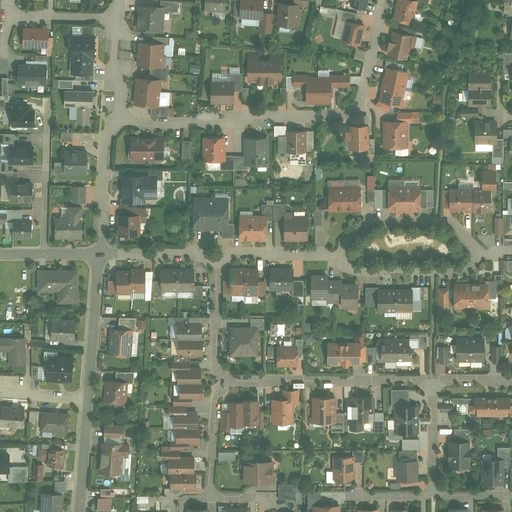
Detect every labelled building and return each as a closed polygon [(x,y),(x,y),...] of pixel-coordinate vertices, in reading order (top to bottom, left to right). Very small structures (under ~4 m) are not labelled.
[(178,2),(161,0),(160,8),(163,8),(163,11),(178,12),(178,2)] [(205,0),(205,10),(225,12),(225,0),(205,0)] [(242,1),(234,0),(233,17),(240,17),(242,1)] [(241,0),(242,1),(240,17),(261,18),(261,19),(262,14),(262,0),(241,0)] [(364,0),(352,0),(351,6),(365,9),(367,1),(364,0)] [(410,0),(407,0),(398,0),(394,19),(408,22),(408,21),(412,15),(413,15),(416,3),(416,2),(410,0)] [(294,5),(280,4),(278,25),(297,26),(298,6),(299,5),(294,5)] [(160,8),(139,6),(137,29),(162,31),(163,11),(163,8),(160,8)] [(357,14),(343,11),(340,21),(347,22),(355,24),(357,14)] [(273,14),(262,14),(261,19),(261,18),(260,31),(271,32),(273,14)] [(355,24),(347,22),(345,32),(343,33),(341,39),(343,41),(359,45),(363,25),(355,24)] [(95,27),(82,26),(82,36),(95,37),(95,27)] [(417,31),(402,27),(401,33),(416,37),(417,31)] [(24,29),(24,48),(49,48),(49,29),(24,29)] [(401,33),(394,32),(391,42),(389,41),(388,45),(389,47),(390,47),(388,55),(403,58),(404,53),(408,54),(409,46),(413,47),(416,37),(401,33)] [(82,36),(72,36),(72,37),(68,37),(68,50),(72,50),(71,67),(81,67),(91,67),(91,58),(94,58),(95,37),(82,36)] [(170,38),(153,36),(152,43),(163,44),(169,45),(170,38)] [(152,43),(139,42),(138,54),(162,55),(163,44),(152,43)] [(511,52),(503,52),(503,64),(511,64),(511,52)] [(162,55),(138,54),(138,65),(151,66),(164,67),(164,66),(164,55),(162,55)] [(258,55),(248,55),(248,79),(256,79),(256,83),(264,83),(264,61),(258,61),(258,55)] [(271,61),(264,61),(264,83),(272,83),(272,79),(280,79),(280,55),(271,55),(271,61)] [(91,67),(81,67),(80,80),(93,81),(94,58),(91,58),(91,67)] [(399,63),(386,61),(384,68),(388,69),(388,68),(397,70),(399,63)] [(18,66),(18,85),(26,85),(26,81),(41,81),(41,85),(48,85),(48,62),(27,62),(27,66),(18,66)] [(169,67),(164,66),(164,67),(151,66),(150,73),(168,74),(169,67)] [(397,70),(388,68),(388,69),(384,84),(404,88),(407,72),(397,70)] [(168,74),(150,73),(149,79),(160,80),(160,81),(167,81),(168,74)] [(242,73),(229,73),(229,83),(233,83),(233,91),(242,91),(242,87),(242,73)] [(489,73),(469,73),(469,89),(489,89),(489,73)] [(149,79),(137,78),(136,90),(160,92),(160,81),(160,80),(149,79)] [(307,78),(306,78),(306,84),(306,102),(318,102),(318,78),(307,78)] [(330,78),(318,78),(318,102),(330,102),(330,84),(330,78)] [(73,80),(59,80),(59,88),(72,88),(73,80)] [(229,83),(212,83),(212,102),(233,102),(233,91),(233,83),(229,83)] [(404,88),(384,84),(381,100),(390,102),(400,105),(404,88)] [(489,89),(469,89),(469,105),(477,105),(481,109),(485,105),(489,105),(489,89)] [(93,90),(65,90),(64,107),(77,107),(76,123),(89,123),(89,107),(93,107),(93,90)] [(160,92),(136,90),(135,104),(159,106),(160,92)] [(390,102),(381,100),(380,99),(375,105),(384,112),(388,112),(390,102)] [(34,111),(26,111),(26,106),(14,106),(13,125),(34,126),(34,111)] [(168,108),(150,108),(150,116),(168,116),(168,108)] [(411,113),(397,113),(397,122),(406,122),(411,122),(411,113)] [(397,122),(384,122),(384,147),(402,147),(402,142),(406,142),(406,122),(397,122)] [(496,122),(475,122),(475,143),(492,143),(496,143),(496,139),(496,122)] [(367,126),(350,126),(350,132),(346,132),(346,140),(350,140),(350,149),(367,149),(367,139),(367,126)] [(305,131),(287,131),(287,136),(287,152),(305,152),(305,150),(305,131)] [(73,133),(61,132),(60,141),(72,141),(73,133)] [(13,134),(1,134),(1,143),(13,143),(13,134)] [(277,137),(278,156),(287,156),(287,152),(287,136),(277,137)] [(147,138),(132,138),(132,148),(128,148),(128,158),(147,158),(147,138)] [(163,138),(147,138),(147,158),(163,158),(163,138)] [(224,138),(205,138),(205,160),(220,160),(224,160),(224,156),(224,138)] [(267,138),(246,138),(246,156),(246,164),(247,164),(267,164),(267,138)] [(503,139),(496,139),(496,143),(492,143),(492,157),(503,157),(503,139)] [(192,141),(183,141),(181,158),(190,159),(192,141)] [(34,147),(11,147),(10,163),(33,164),(34,147)] [(314,150),(305,150),(305,152),(305,164),(314,164),(314,150)] [(85,153),(72,153),(72,151),(65,151),(64,172),(86,173),(87,151),(85,151),(85,153)] [(233,156),(224,156),(224,160),(220,160),(220,170),(234,170),(234,169),(233,169),(233,156)] [(246,156),(233,156),(233,169),(234,169),(246,169),(247,164),(246,164),(246,156)] [(163,171),(148,171),(148,176),(156,176),(156,180),(163,180),(163,171)] [(495,173),(483,173),(483,182),(473,182),(473,190),(473,211),(490,211),(490,190),(495,190),(495,173)] [(148,176),(123,177),(123,198),(123,201),(136,201),(143,201),(143,197),(152,197),(152,187),(156,187),(156,180),(156,176),(148,176)] [(32,184),(11,184),(10,201),(32,201),(32,184)] [(84,186),(71,186),(71,193),(73,193),(73,202),(84,203),(84,186)] [(344,188),(329,188),(330,210),(344,210),(344,188)] [(359,188),(344,188),(344,210),(360,210),(359,188)] [(404,188),(389,188),(389,209),(404,209),(404,188)] [(419,188),(404,188),(404,209),(419,209),(419,188)] [(473,190),(450,190),(450,207),(450,209),(466,209),(466,211),(473,211),(473,190)] [(136,201),(123,201),(123,198),(120,198),(120,207),(127,207),(136,207),(136,201)] [(227,199),(195,199),(195,228),(222,228),(227,228),(227,224),(227,199)] [(285,203),(274,203),(274,204),(274,220),(274,221),(285,221),(285,213),(285,203)] [(274,204),(262,204),(262,216),(266,216),(266,220),(274,220),(274,204)] [(136,207),(127,207),(127,215),(138,215),(139,216),(145,216),(145,207),(136,207)] [(69,219),(55,219),(55,238),(81,237),(81,219),(81,208),(69,208),(69,219)] [(22,210),(8,210),(8,219),(22,220),(22,210)] [(285,213),(285,221),(285,239),(307,239),(307,217),(291,217),(291,213),(285,213)] [(127,215),(120,216),(120,235),(138,235),(139,216),(138,215),(127,215)] [(262,216),(250,216),(250,219),(240,219),(240,239),(265,239),(266,220),(266,216),(262,216)] [(503,218),(495,218),(495,236),(503,235),(503,218)] [(31,221),(13,220),(13,237),(31,238),(31,221)] [(234,224),(227,224),(227,228),(222,228),(222,237),(234,237),(234,224)] [(178,269),(161,270),(161,281),(161,290),(162,290),(178,290),(178,269)] [(193,269),(178,269),(178,290),(193,290),(194,290),(194,285),(193,269)] [(245,269),(231,269),(231,280),(231,293),(244,293),(244,270),(245,270),(245,269)] [(292,269),(270,269),(270,288),(292,288),(292,280),(292,269)] [(145,270),(131,270),(131,271),(131,291),(145,291),(145,270)] [(245,270),(244,270),(244,293),(244,294),(258,294),(258,281),(258,270),(245,270)] [(131,271),(120,271),(117,274),(117,280),(117,293),(131,293),(131,291),(131,271)] [(77,272),(39,272),(39,290),(59,289),(59,302),(77,302),(77,272)] [(320,276),(312,276),(311,277),(311,283),(311,284),(311,290),(311,291),(311,297),(327,297),(328,281),(328,277),(321,277),(320,276)] [(117,293),(117,280),(110,280),(109,282),(109,293),(117,293)] [(303,280),(292,280),(292,288),(292,296),(303,296),(303,280)] [(161,281),(152,281),(151,296),(162,296),(162,290),(161,290),(161,281)] [(203,285),(194,285),(194,290),(193,290),(193,298),(203,298),(203,285)] [(356,285),(349,285),(348,286),(342,286),(341,286),(341,302),(341,306),(357,306),(357,300),(358,299),(358,293),(357,292),(357,286),(356,285)] [(472,285),(456,285),(456,307),(472,307),(472,285)] [(487,285),(472,285),(472,307),(487,307),(487,285)] [(378,287),(365,287),(365,300),(378,300),(378,290),(378,287)] [(420,287),(411,287),(411,290),(412,290),(412,300),(420,300),(420,287)] [(448,289),(439,289),(439,307),(448,307),(448,289)] [(378,290),(378,300),(378,311),(396,311),(396,290),(378,290)] [(411,290),(396,290),(396,311),(412,311),(412,300),(412,290),(411,290)] [(136,317),(119,317),(118,330),(132,331),(131,331),(135,332),(136,317)] [(264,318),(250,318),(250,328),(257,328),(264,328),(264,318)] [(54,320),(53,329),(52,329),(51,339),(74,340),(75,321),(53,319),(52,320),(54,320)] [(147,328),(147,320),(139,319),(139,328),(147,328)] [(189,324),(178,324),(178,340),(179,340),(179,339),(201,339),(201,324),(189,324)] [(250,328),(231,328),(231,354),(243,354),(248,350),(257,349),(257,328),(250,328)] [(118,330),(111,329),(110,353),(130,355),(131,331),(132,331),(118,330)] [(313,335),(305,334),(304,343),(313,343),(313,335)] [(374,336),(365,336),(365,349),(365,350),(376,350),(376,339),(374,339),(374,336)] [(427,336),(418,336),(418,349),(427,349),(427,336)] [(25,337),(9,338),(8,338),(1,338),(0,338),(0,351),(1,351),(9,351),(9,365),(26,365),(26,364),(25,364),(25,340),(25,337)] [(201,339),(179,339),(179,340),(179,354),(179,355),(190,355),(202,355),(202,339),(201,339)] [(470,339),(457,339),(457,361),(470,361),(470,339)] [(483,339),(470,339),(470,361),(483,361),(483,339)] [(46,340),(32,340),(31,347),(45,348),(46,340)] [(396,340),(381,340),(381,361),(396,361),(396,340)] [(409,340),(396,340),(396,361),(396,365),(411,365),(411,361),(411,348),(409,348),(409,340)] [(359,344),(331,344),(331,364),(359,364),(359,362),(359,349),(359,344)] [(289,347),(278,347),(278,365),(296,365),(296,353),(296,348),(289,348),(289,347)] [(449,347),(439,347),(439,363),(449,363),(449,347)] [(502,347),(492,347),(492,363),(502,363),(502,347)] [(56,360),(48,359),(48,367),(47,380),(57,381),(57,379),(71,380),(72,358),(56,357),(56,360)] [(48,367),(31,366),(32,379),(47,380),(48,367)] [(190,369),(178,369),(178,384),(180,384),(180,383),(201,384),(201,383),(201,369),(190,369)] [(134,372),(116,372),(116,382),(126,383),(133,383),(134,372)] [(116,382),(107,381),(105,401),(125,402),(126,383),(116,382)] [(201,384),(180,383),(180,384),(180,398),(192,398),(203,398),(203,383),(201,383),(201,384)] [(406,390),(392,390),(392,408),(395,408),(395,407),(406,407),(406,390)] [(298,391),(284,391),(284,400),(292,400),(292,401),(298,401),(298,391)] [(333,398),(314,398),(314,419),(321,419),(321,423),(331,423),(332,423),(335,423),(335,413),(335,408),(333,408),(333,405),(333,398)] [(373,398),(353,398),(353,421),(372,421),(373,421),(373,413),(373,398)] [(492,398),(474,398),(474,399),(464,399),(464,404),(468,404),(468,413),(477,413),(477,416),(492,416),(492,398)] [(510,398),(492,398),(492,416),(508,416),(508,413),(511,413),(511,398),(510,399),(510,398)] [(258,400),(243,400),(243,402),(243,424),(244,424),(257,424),(258,424),(258,411),(258,400)] [(284,400),(273,400),(273,423),(292,423),(292,401),(292,400),(284,400)] [(243,402),(229,402),(229,412),(229,426),(222,426),(222,431),(244,431),(244,424),(243,424),(243,402)] [(23,408),(2,407),(0,425),(22,426),(23,408)] [(406,407),(395,407),(395,408),(396,420),(417,420),(417,407),(406,407)] [(37,411),(29,411),(29,423),(36,424),(37,411)] [(68,414),(43,412),(41,430),(67,432),(68,414)] [(186,413),(174,413),(174,428),(176,428),(197,428),(197,413),(186,413)] [(344,413),(335,413),(335,423),(332,423),(331,423),(331,428),(344,428),(344,413)] [(384,413),(373,413),(373,421),(372,421),(372,426),(384,426),(384,413)] [(417,420),(396,420),(396,430),(396,433),(402,433),(417,433),(417,420)] [(492,420),(484,420),(484,429),(492,429),(492,420)] [(124,425),(105,424),(104,437),(123,438),(124,425)] [(197,428),(176,428),(176,443),(188,443),(199,443),(199,428),(197,428)] [(464,429),(454,429),(454,443),(468,443),(470,440),(464,441),(464,429)] [(396,430),(389,430),(389,440),(402,439),(402,433),(396,433),(396,430)] [(419,451),(419,441),(402,441),(402,451),(417,451),(419,451)] [(128,445),(104,443),(103,457),(101,456),(100,472),(120,474),(121,455),(127,455),(128,445)] [(188,443),(176,443),(176,445),(170,445),(170,451),(180,451),(188,451),(188,443)] [(454,443),(450,443),(450,450),(449,450),(449,460),(450,460),(450,467),(468,467),(468,460),(470,460),(470,450),(468,450),(468,443),(454,443)] [(510,447),(497,447),(497,461),(502,461),(502,465),(510,466),(510,447)] [(63,450),(49,449),(48,466),(62,466),(63,450)] [(0,451),(0,470),(10,471),(11,452),(0,451)] [(363,451),(352,451),(352,458),(353,458),(353,463),(363,463),(363,451)] [(402,451),(399,451),(399,461),(417,461),(417,451),(402,451)] [(234,452),(219,453),(219,461),(234,460),(234,452)] [(180,458),(169,458),(169,459),(169,474),(196,473),(194,473),(194,458),(180,458)] [(352,458),(334,458),(334,471),(337,471),(337,479),(353,479),(353,463),(353,458),(352,458)] [(264,460),(252,460),(250,462),(244,462),(244,483),(272,482),(272,462),(266,462),(264,460)] [(399,461),(397,461),(397,469),(398,469),(398,481),(417,481),(417,461),(399,461)] [(497,461),(483,461),(483,483),(502,483),(502,465),(502,461),(497,461)] [(43,465),(35,464),(34,476),(42,477),(43,465)] [(27,467),(13,467),(13,481),(27,481),(27,467)] [(196,473),(169,474),(171,474),(171,488),(171,489),(182,489),(196,489),(196,473)] [(66,481),(56,481),(56,492),(66,492),(66,481)] [(321,492),(308,492),(308,509),(314,508),(314,507),(321,507),(321,492)] [(60,511),(62,494),(43,493),(41,511),(60,511)] [(111,498),(98,498),(97,510),(110,511),(111,498)]
